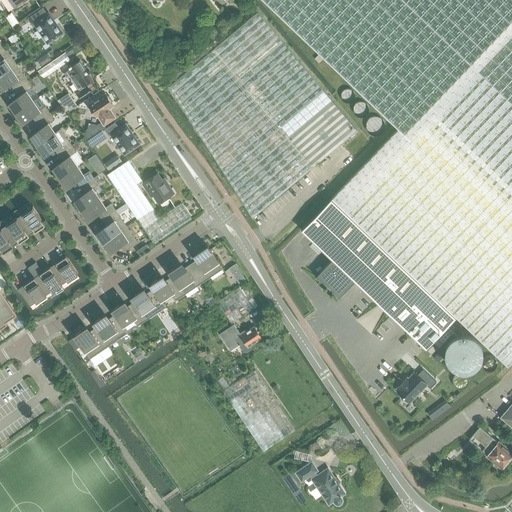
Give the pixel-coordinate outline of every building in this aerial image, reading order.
[(8,0),(14,9),(27,0),(8,0)] [(511,0),(262,0),(398,128),(380,146),(365,162),(331,198),(393,256),(456,317),(507,365),(511,360),(511,0)] [(38,12),(28,19),(32,24),(34,23),(44,38),(48,43),(62,33),(49,13),(47,14),(43,8),(38,12)] [(8,15),(5,16),(12,27),(19,22),(12,12),(8,15)] [(287,137),(331,100),(258,12),(238,29),(170,86),(253,217),(312,167),(287,137)] [(0,76),(17,65),(6,49),(0,52),(0,76)] [(37,60),(41,66),(52,58),(48,52),(37,60)] [(38,71),(42,78),(70,59),(65,52),(38,71)] [(68,65),(62,69),(66,75),(68,74),(78,89),(82,86),(84,85),(85,86),(88,84),(87,83),(93,79),(79,60),(69,67),(68,65)] [(0,88),(1,90),(2,90),(13,82),(17,88),(28,81),(17,65),(0,76),(0,88)] [(21,94),(10,102),(11,104),(9,106),(14,111),(15,111),(16,112),(33,101),(27,92),(33,88),(28,81),(17,88),(21,94)] [(57,100),(66,113),(77,106),(68,92),(57,100)] [(113,106),(111,102),(112,101),(109,96),(108,97),(105,94),(88,105),(96,117),(98,116),(104,125),(115,118),(110,111),(109,112),(108,110),(113,106)] [(357,130),(331,100),(287,137),(312,167),(357,130)] [(17,114),(16,114),(20,121),(22,120),(23,122),(24,122),(35,114),(39,121),(50,113),(45,106),(40,110),(33,101),(16,112),(17,114)] [(43,127),(32,134),(32,135),(33,137),(31,138),(36,144),(37,143),(38,145),(55,133),(49,124),(55,120),(50,113),(39,121),(43,127)] [(111,133),(125,153),(141,141),(126,120),(119,125),(116,121),(105,129),(109,135),(111,133)] [(39,146),(38,147),(42,154),(44,152),(45,155),(46,154),(57,147),(61,153),(72,146),(61,129),(55,133),(38,145),(39,146)] [(87,130),(83,133),(87,140),(92,137),(87,130)] [(87,140),(92,147),(106,137),(102,130),(92,137),(87,140)] [(65,159),(54,167),(53,167),(55,169),(53,170),(58,176),(59,176),(60,177),(79,164),(83,162),(75,150),(72,146),(61,153),(65,159)] [(95,154),(88,158),(98,173),(105,168),(95,154)] [(117,154),(104,163),(110,171),(123,162),(117,154)] [(107,174),(154,243),(191,218),(181,203),(159,218),(136,183),(142,179),(128,159),(107,174)] [(61,178),(60,179),(64,186),(66,185),(67,187),(68,187),(79,179),(83,185),(94,178),(89,171),(86,174),(79,164),(60,177),(61,178)] [(173,193),(167,184),(165,186),(157,173),(142,183),(152,197),(153,196),(158,203),(173,193)] [(87,192),(76,199),(75,199),(77,201),(75,203),(80,209),(81,208),(82,209),(99,198),(93,189),(98,185),(94,178),(83,185),(87,192)] [(83,211),(82,211),(86,218),(88,217),(89,219),(90,219),(101,211),(105,218),(116,210),(111,204),(106,207),(99,198),(82,209),(83,211)] [(336,294),(339,298),(338,297),(354,280),(425,348),(448,326),(456,317),(331,198),(301,230),(332,259),(316,275),(315,275),(322,280),(329,286),(334,291),(336,294)] [(32,208),(17,218),(29,236),(35,232),(37,231),(37,232),(38,232),(37,231),(45,225),(43,222),(32,208)] [(109,224),(98,231),(97,232),(99,234),(97,235),(102,241),(103,240),(104,242),(127,227),(116,210),(105,218),(109,224)] [(17,218),(1,229),(13,247),(13,246),(19,242),(19,243),(21,242),(22,243),(22,242),(21,241),(29,236),(17,218)] [(105,243),(104,244),(108,251),(110,250),(111,252),(112,251),(111,251),(123,244),(127,250),(138,243),(127,227),(104,242),(105,243)] [(1,229),(0,229),(0,255),(3,253),(3,254),(5,252),(6,253),(6,252),(13,247),(1,229)] [(146,244),(136,250),(140,255),(150,248),(146,244)] [(223,269),(208,247),(208,246),(197,254),(197,255),(197,254),(200,258),(191,264),(203,282),(223,269)] [(78,274),(66,256),(58,261),(57,260),(57,261),(58,262),(56,263),(50,267),(62,285),(78,274)] [(235,263),(229,268),(239,282),(245,278),(235,263)] [(182,269),(180,266),(180,265),(169,273),(170,273),(172,276),(185,295),(203,282),(191,264),(182,269)] [(50,267),(42,272),(42,271),(41,271),(42,272),(40,274),(35,278),(34,278),(46,296),(62,285),(50,267)] [(0,329),(7,325),(6,323),(17,316),(0,290),(0,288),(6,284),(0,275),(0,329)] [(161,301),(161,300),(170,294),(175,301),(185,295),(172,276),(163,282),(161,279),(162,278),(161,278),(150,285),(150,286),(151,286),(153,289),(161,301)] [(18,289),(30,307),(46,296),(34,278),(35,278),(34,277),(27,283),(26,282),(25,282),(26,283),(24,284),(25,285),(18,289)] [(232,323),(259,305),(244,283),(217,301),(232,323)] [(166,307),(161,300),(161,301),(153,289),(144,295),(142,291),(143,291),(142,291),(131,298),(131,299),(132,298),(134,302),(147,320),(166,307)] [(123,326),(133,320),(137,327),(147,320),(134,302),(126,308),(123,304),(124,304),(123,303),(112,311),(113,311),(115,315),(115,314),(123,326)] [(93,324),(94,324),(96,327),(109,346),(128,333),(123,326),(115,314),(115,315),(107,320),(104,317),(105,316),(104,316),(93,324)] [(239,344),(244,352),(246,352),(250,349),(251,347),(250,345),(261,337),(260,336),(262,335),(259,330),(258,331),(254,326),(248,331),(247,329),(241,333),(235,323),(219,334),(230,350),(239,344)] [(96,327),(88,333),(85,329),(86,329),(85,329),(74,336),(74,337),(75,337),(90,358),(109,346),(96,327)] [(448,327),(435,342),(439,346),(453,331),(448,327)] [(140,350),(134,353),(138,360),(144,356),(143,354),(140,351),(140,350)] [(296,429),(268,388),(256,370),(224,391),(264,451),(296,429)] [(411,403),(427,385),(430,388),(436,382),(424,370),(419,376),(416,373),(406,383),(405,382),(398,388),(400,390),(398,391),(411,403)] [(218,380),(224,389),(229,385),(223,376),(218,380)] [(102,377),(96,381),(101,388),(106,384),(102,377)] [(446,399),(428,413),(432,418),(433,419),(450,406),(450,405),(446,399)] [(511,402),(500,417),(511,427),(511,402)] [(497,441),(492,438),(480,427),(472,435),(485,446),(482,450),(487,453),(486,454),(501,467),(511,454),(511,452),(498,440),(497,441)] [(328,468),(317,475),(315,472),(317,470),(312,462),(296,472),(302,480),(310,475),(313,478),(312,478),(329,504),(334,501),(335,503),(337,504),(340,504),(342,503),(343,500),(342,498),(341,496),(345,493),(328,468)]
